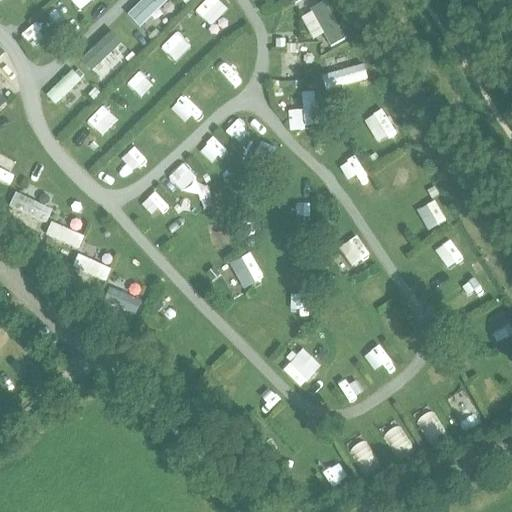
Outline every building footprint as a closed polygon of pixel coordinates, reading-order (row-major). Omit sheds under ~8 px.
[(189,21),(210,4),(206,0),(190,0),(179,10),(189,21)] [(171,42),(185,31),(175,20),(162,31),(171,42)] [(62,65),(82,88),(119,57),(100,34),(62,65)] [(149,45),(136,57),(151,74),(164,63),(149,45)] [(189,77),(212,87),(220,68),(197,58),(189,77)] [(110,84),(126,102),(138,92),(122,74),(110,84)] [(173,88),(162,101),(181,116),(191,103),(173,88)] [(282,120),(300,121),(300,92),(282,91),(282,120)] [(356,120),(366,142),(384,134),(374,112),(356,120)] [(394,161),(377,169),(389,194),(406,185),(394,161)] [(298,209),(298,185),(272,185),(272,209),(298,209)] [(140,190),(121,206),(139,226),(157,210),(140,190)] [(410,233),(432,221),(420,200),(398,213),(410,233)] [(200,255),(219,245),(208,224),(188,234),(200,255)] [(436,263),(455,257),(447,233),(428,240),(436,263)] [(340,276),(359,264),(346,243),(327,255),(340,276)] [(278,281),(295,280),(294,256),(265,258),(266,269),(277,268),(278,281)] [(65,257),(61,268),(93,282),(98,272),(65,257)] [(238,259),(220,273),(234,292),(252,278),(238,259)] [(465,308),(484,295),(471,274),(451,286),(465,308)] [(364,279),(349,291),(363,309),(378,298),(364,279)] [(381,335),(398,325),(384,301),(367,311),(381,335)] [(266,302),(266,321),(294,321),(294,302),(266,302)] [(481,328),(491,345),(505,337),(495,321),(481,328)] [(271,373),(296,397),(312,381),(286,356),(271,373)] [(450,426),(465,412),(450,394),(434,407),(450,426)]
